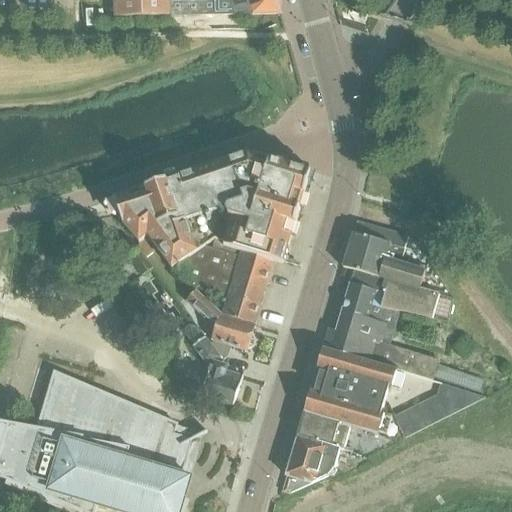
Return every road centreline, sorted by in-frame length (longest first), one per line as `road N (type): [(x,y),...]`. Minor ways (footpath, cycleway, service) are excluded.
road 1 (residential): [(252,511),(344,197),(349,162),(336,81)]
road 2 (track): [(341,209),(429,235),(511,338)]
